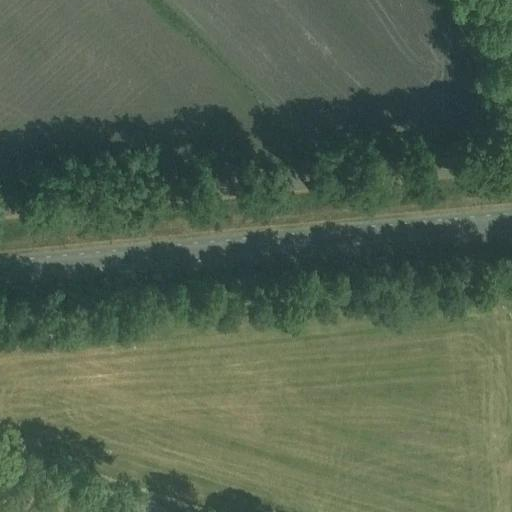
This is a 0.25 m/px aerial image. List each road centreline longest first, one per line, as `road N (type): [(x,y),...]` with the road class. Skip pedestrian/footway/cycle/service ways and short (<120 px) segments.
road 1 (secondary): [(511,220),(0,269)]
road 2 (unclassified): [(0,207),(511,160)]
road 3 (unclassified): [(151,511),(0,458)]
